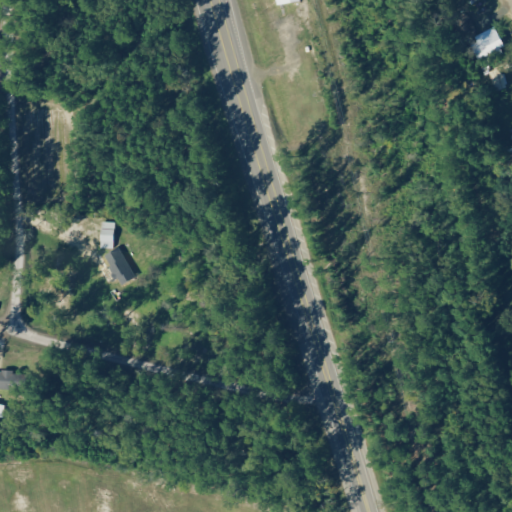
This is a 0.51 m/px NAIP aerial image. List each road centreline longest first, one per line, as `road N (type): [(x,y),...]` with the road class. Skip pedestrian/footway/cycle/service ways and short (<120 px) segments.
road 1 (trunk): [(213,0),(369,511)]
road 2 (track): [(511,486),(464,264),(434,209),(429,159),(369,0)]
road 3 (residential): [(335,394),(299,399),(223,389),(32,334),(2,309),(0,270)]
